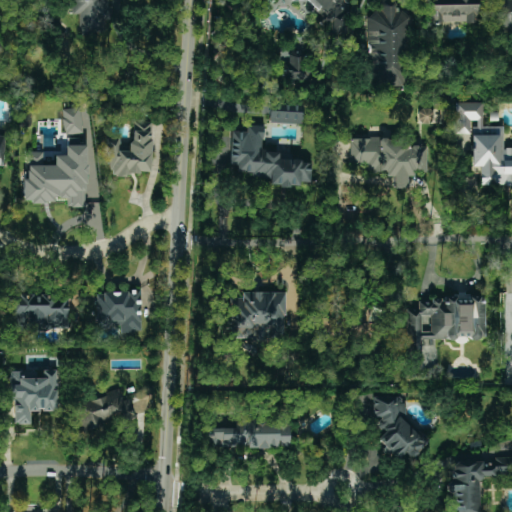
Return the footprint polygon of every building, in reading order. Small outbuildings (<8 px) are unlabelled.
[(72,0),(72,14),(78,14),(78,35),(108,35),(108,0),(72,0)] [(306,0),(319,12),(319,20),(326,26),(326,38),(340,38),(340,23),(349,13),(349,6),(343,1),(344,0),(306,0)] [(477,23),(477,0),(426,0),(427,24),(477,23)] [(500,0),(511,0),(511,38),(509,38),(509,32),(500,32),(500,0)] [(367,86),(406,86),(406,13),(397,13),(397,4),(380,5),(380,14),(367,14),(367,86)] [(304,50),(289,51),(289,64),(281,64),(282,82),(305,81),(304,50)] [(511,148),(503,149),(503,126),(482,126),(482,103),(454,102),(454,133),(471,133),(471,166),(479,166),(479,184),(511,184),(511,148)] [(302,124),(303,105),(270,103),(269,122),(302,124)] [(64,134),(82,133),(81,108),(63,109),(64,134)] [(418,123),(433,122),(433,108),(418,109),(418,123)] [(151,121),(128,121),(128,138),(109,138),(109,174),(151,174),(151,121)] [(262,152),(262,125),(246,125),(246,131),(230,131),(230,164),(236,165),(236,175),(269,175),(269,186),(299,186),(299,182),(311,182),(311,161),(290,161),(290,152),(262,152)] [(349,139),(349,163),(367,164),(367,170),(386,171),(386,177),(393,177),(393,188),(406,188),(406,176),(412,176),(412,171),(426,171),(426,140),(349,139)] [(85,145),(65,145),(65,155),(54,156),(55,165),(42,165),(42,152),(26,152),(26,180),(22,180),(23,202),(67,201),(67,207),(86,207),(85,145)] [(139,290),(96,292),(98,328),(120,326),(121,333),(141,332),(139,290)] [(285,292),(242,292),(242,298),(227,298),(227,329),(231,329),(231,338),(284,339),(285,292)] [(12,330),(68,330),(68,296),(12,296),(12,330)] [(421,338),(483,339),(483,297),(418,297),(418,309),(407,309),(407,371),(421,371),(421,338)] [(10,372),(11,400),(14,400),(15,424),(30,423),(30,411),(56,410),(55,370),(10,372)] [(74,403),(83,433),(133,419),(125,389),(74,403)] [(372,397),(373,418),(379,418),(380,443),(384,443),(384,457),(422,456),(422,431),(405,432),(405,396),(372,397)] [(288,448),(288,419),(235,418),(235,428),(206,428),(206,446),(288,448)] [(479,511),(479,477),(511,476),(511,459),(448,461),(449,511),(479,511)]
